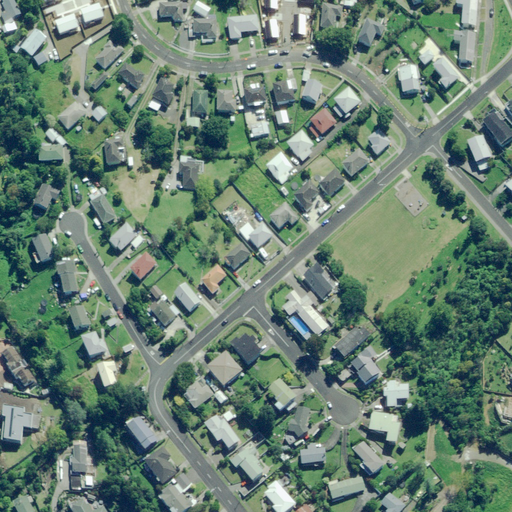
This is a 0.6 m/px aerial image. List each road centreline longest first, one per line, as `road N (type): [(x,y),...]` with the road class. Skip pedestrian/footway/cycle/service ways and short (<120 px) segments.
road 1 (residential): [(122,0),(144,36),(187,63),(221,67),(286,56),(335,63),(420,144)]
road 2 (residential): [(246,298),(420,144)]
road 3 (residential): [(69,222),(164,370)]
road 4 (residential): [(236,511),(154,406),(164,370)]
road 5 (residential): [(343,408),(246,298)]
road 6 (residential): [(511,235),(426,139)]
